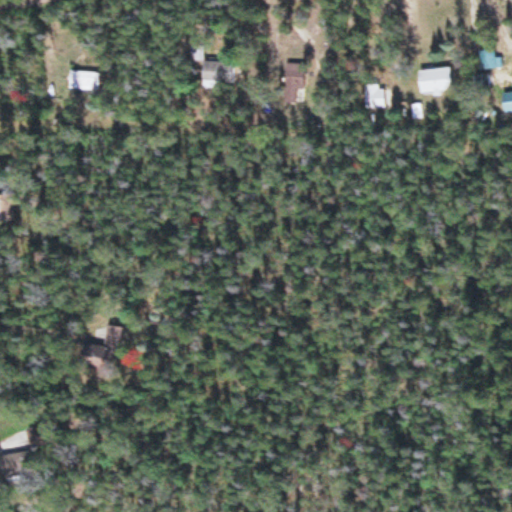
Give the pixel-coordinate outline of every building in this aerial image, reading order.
[(481,69),(491,69),(491,54),(481,54),(481,69)] [(236,63),(203,63),(203,83),(235,83),(236,63)] [(285,105),(306,105),(306,65),(285,65),(285,105)] [(451,71),(419,71),(419,94),(451,94),(451,71)] [(94,73),(71,73),(71,92),(94,92),(94,73)] [(384,86),(365,86),(366,109),(384,109),(384,86)] [(511,113),(511,93),(502,95),(504,115),(511,113)] [(14,196),(0,195),(0,223),(14,223),(14,196)] [(82,346),(80,369),(121,373),(125,329),(107,327),(106,347),(82,346)] [(51,444),(44,425),(26,432),(33,451),(51,444)] [(0,455),(0,479),(25,479),(25,455),(0,455)]
